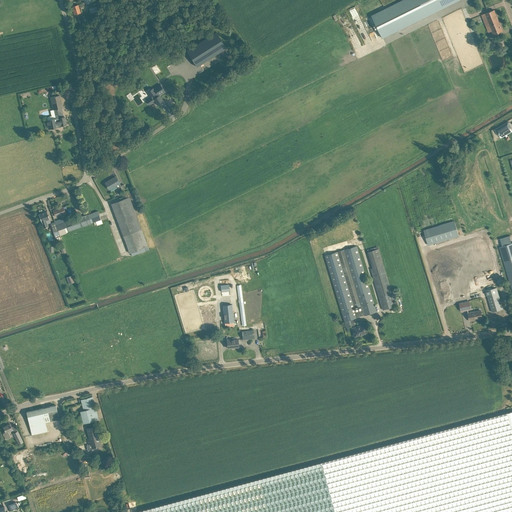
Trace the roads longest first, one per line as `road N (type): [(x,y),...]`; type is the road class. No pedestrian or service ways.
road 1 (unclassified): [(0,418),(164,374),(511,332)]
road 2 (unclassified): [(89,178),(73,108),(78,65),(60,0)]
